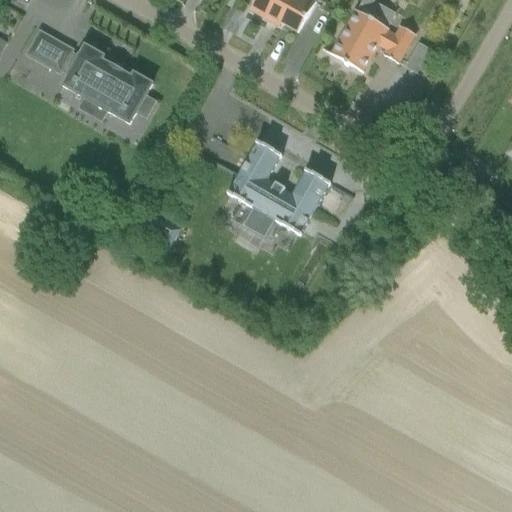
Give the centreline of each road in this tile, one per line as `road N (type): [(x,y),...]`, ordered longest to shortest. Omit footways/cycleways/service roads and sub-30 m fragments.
road 1 (residential): [(422,167),(126,0)]
road 2 (residential): [(511,12),(422,167)]
road 3 (residential): [(422,167),(511,275)]
